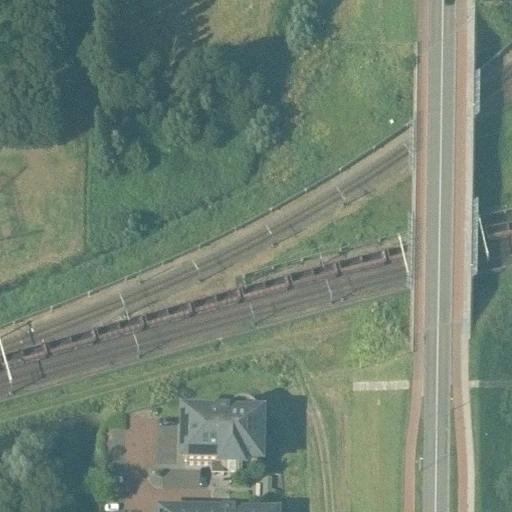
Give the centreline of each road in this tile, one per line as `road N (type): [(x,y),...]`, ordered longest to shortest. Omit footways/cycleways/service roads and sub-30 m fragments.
road 1 (tertiary): [(435,511),(441,0)]
road 2 (track): [(328,511),(318,434),(298,373),(282,358),(232,358),(0,423)]
